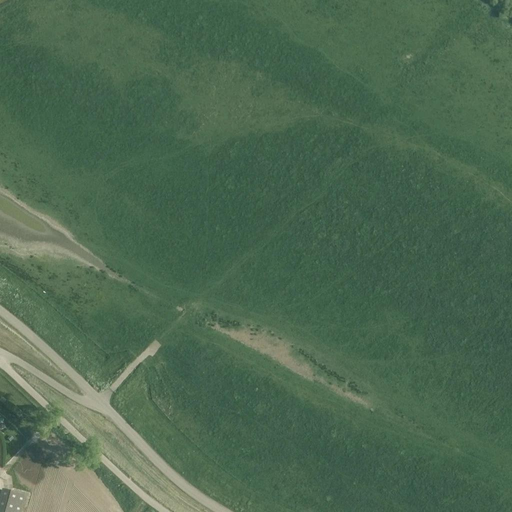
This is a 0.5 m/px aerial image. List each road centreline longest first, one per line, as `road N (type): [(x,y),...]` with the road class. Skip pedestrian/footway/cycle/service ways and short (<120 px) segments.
road 1 (unclassified): [(158,511),(0,362)]
road 2 (tertiary): [(232,511),(179,478),(100,402)]
road 3 (tertiary): [(100,402),(0,314)]
